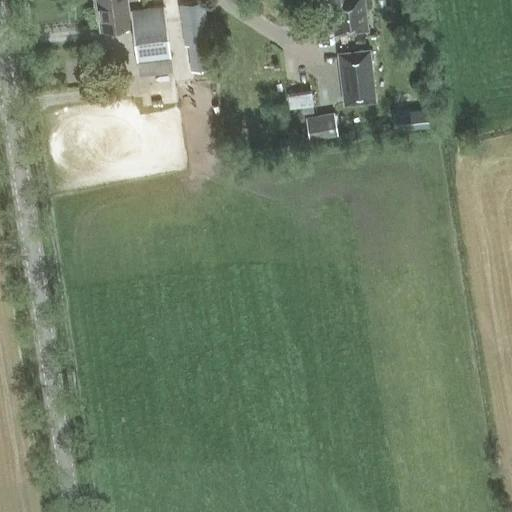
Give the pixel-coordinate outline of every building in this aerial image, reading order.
[(170,56),(164,7),(128,11),(126,0),(95,0),(100,30),(132,26),(137,61),(170,56)] [(322,33),(329,32),(333,32),(333,33),(366,29),(362,0),(331,0),(333,12),(320,13),(318,17),(319,29),(322,33)] [(191,71),(212,69),(204,2),(179,5),(184,48),(189,47),(191,71)] [(342,76),(346,104),(376,101),(370,51),(353,53),(353,55),(342,57),(345,76),(342,76)] [(291,109),(314,105),(311,90),(289,93),(291,109)] [(425,107),(393,110),(395,130),(427,127),(425,107)] [(338,138),(334,112),(306,116),(310,142),(338,138)]
